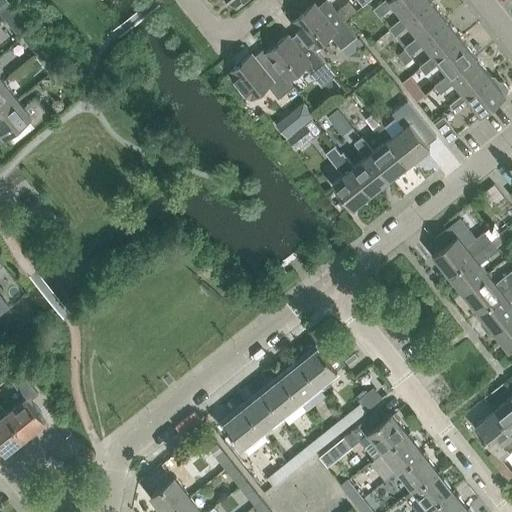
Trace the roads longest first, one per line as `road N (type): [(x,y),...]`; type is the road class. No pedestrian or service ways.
road 1 (residential): [(106,511),(118,460),(331,288)]
road 2 (residential): [(508,511),(331,288)]
road 3 (residential): [(331,288),(511,145)]
road 4 (residential): [(276,0),(219,43),(184,0)]
